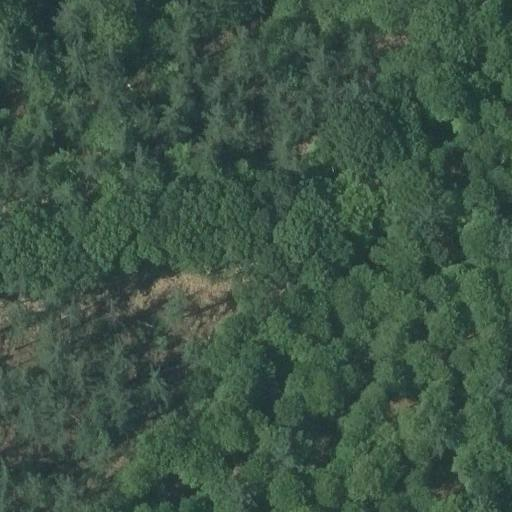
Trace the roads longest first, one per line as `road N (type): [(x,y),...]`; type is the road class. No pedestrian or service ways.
road 1 (track): [(0,279),(320,244),(418,68),(466,0)]
road 2 (track): [(143,511),(320,244)]
